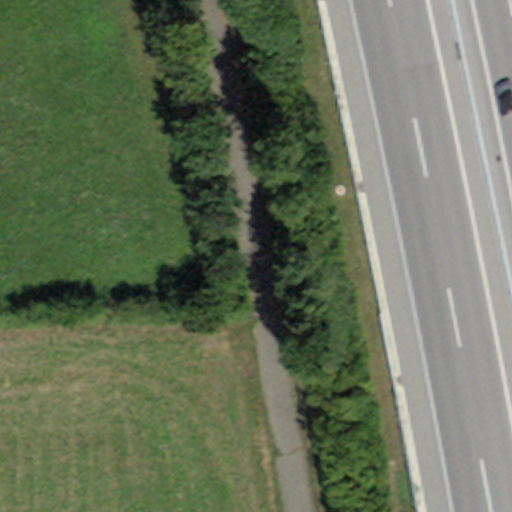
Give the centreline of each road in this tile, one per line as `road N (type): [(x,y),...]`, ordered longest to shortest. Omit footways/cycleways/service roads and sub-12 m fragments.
road 1 (motorway): [(387,0),(487,511)]
road 2 (track): [(202,0),(300,511)]
